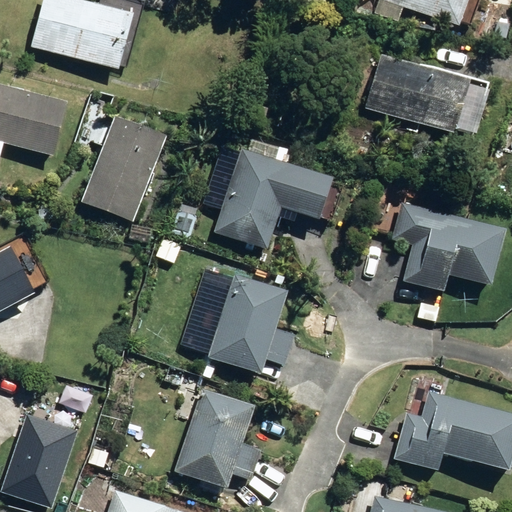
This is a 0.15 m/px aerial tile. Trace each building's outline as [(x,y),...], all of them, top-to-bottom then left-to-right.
[(43,0),(31,47),(118,69),(134,13),(84,0),(43,0)] [(403,6),(460,26),(468,0),(377,0),(373,14),(398,23),(403,6)] [(365,109),(455,134),(470,80),(381,54),(365,109)] [(511,61),(500,85),(511,90),(511,88),(511,61)] [(0,141),(53,156),(67,102),(0,84),(0,141)] [(75,101),(86,104),(90,88),(78,85),(75,101)] [(82,201),(134,222),(167,138),(115,118),(82,201)] [(88,133),(98,139),(102,129),(94,124),(88,133)] [(215,232),(269,249),(281,210),(294,215),(295,209),(330,220),(341,185),(291,169),(292,166),(225,145),(215,177),(230,182),(215,232)] [(403,282),(444,292),(448,275),(491,286),(506,230),(402,203),(393,239),(413,245),(403,282)] [(129,239),(150,243),(152,229),(132,225),(129,239)] [(0,308),(33,291),(10,247),(0,252),(0,308)] [(209,358),(262,374),(267,360),(286,365),(295,335),(276,330),(287,292),(234,276),(209,358)] [(176,472),(228,489),(233,473),(252,479),(262,449),(244,444),(256,406),(203,389),(176,472)] [(443,455),(509,473),(511,461),(511,414),(429,391),(422,418),(407,414),(395,459),(439,472),(443,455)] [(173,511),(116,492),(102,487),(93,511),(173,511)] [(441,511),(375,497),(371,511),(441,511)] [(349,511),(351,511),(363,511),(365,504),(358,499),(350,502),(349,511)]
